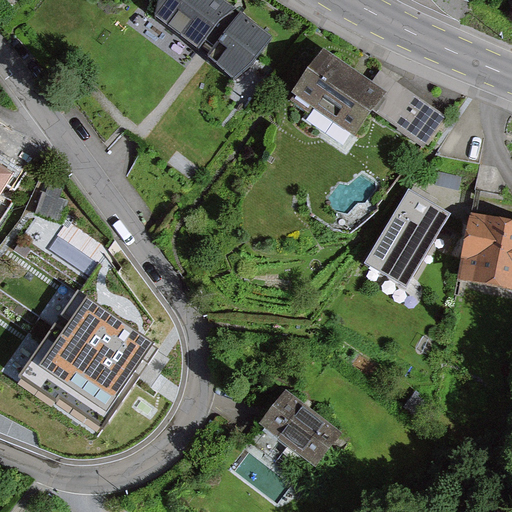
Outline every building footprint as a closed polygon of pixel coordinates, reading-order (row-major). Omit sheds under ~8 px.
[(221,0),(159,0),(156,21),(234,84),(270,38),(221,0)] [(323,49),(292,94),(355,138),(375,111),(426,147),(446,118),(380,72),(372,83),(323,49)] [(0,165),(0,192),(12,174),(0,165)] [(450,216),(408,191),(364,266),(406,290),(450,216)] [(511,220),(489,216),(477,282),(511,288),(511,220)] [(154,344),(77,291),(18,378),(95,431),(154,344)] [(286,392),(263,425),(324,467),(347,434),(286,392)]
